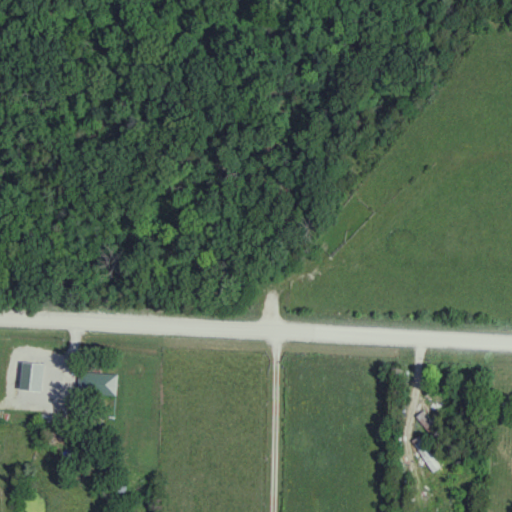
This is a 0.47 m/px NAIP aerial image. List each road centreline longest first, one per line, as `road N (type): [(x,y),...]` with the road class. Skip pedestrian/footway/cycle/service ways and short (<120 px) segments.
road 1 (tertiary): [(511,342),(0,317)]
road 2 (residential): [(283,331),(280,511)]
